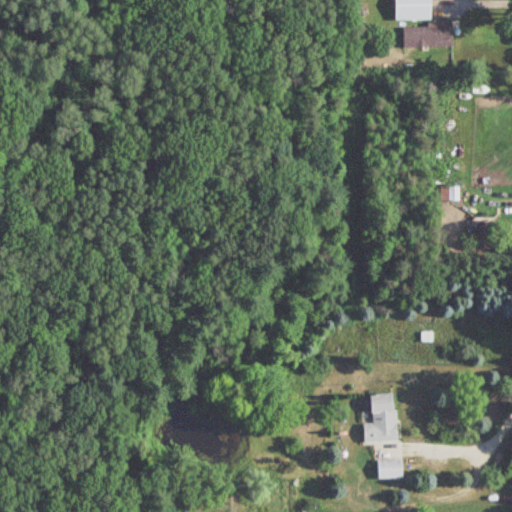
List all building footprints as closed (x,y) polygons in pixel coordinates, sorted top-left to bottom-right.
[(395,0),(396,19),(432,19),(431,0),(395,0)] [(452,46),(452,26),(404,26),(404,46),(452,46)] [(459,186),(441,186),(441,200),(459,200),(459,186)] [(495,219),(473,219),(473,235),(475,235),(475,249),(495,249),(495,219)] [(397,441),(396,393),(372,393),(373,423),(364,423),(365,441),(397,441)] [(403,478),(403,459),(378,459),(378,478),(403,478)]
